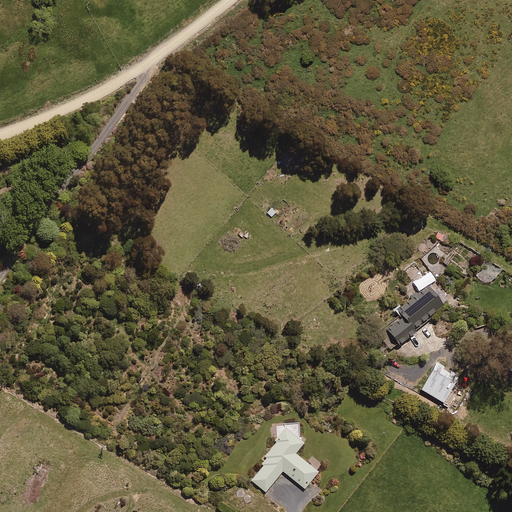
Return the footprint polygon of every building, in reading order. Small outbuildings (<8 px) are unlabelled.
[(286,153),(277,163),(279,165),(282,162),(287,167),(293,160),(286,153)] [(450,238),(437,231),(434,237),(447,243),(450,238)] [(454,254),(449,251),(442,261),(447,265),(454,254)] [(403,318),(389,330),(400,343),(447,305),(428,283),(397,309),(403,318)] [(437,361),(420,390),(444,404),(460,375),(437,361)] [(284,427),(276,427),(277,438),(274,441),(276,443),(264,456),(266,459),(262,464),(264,466),(251,481),(266,494),(283,474),(304,492),(321,472),(298,453),(306,443),(301,439),(300,423),(284,423),(284,427)]
